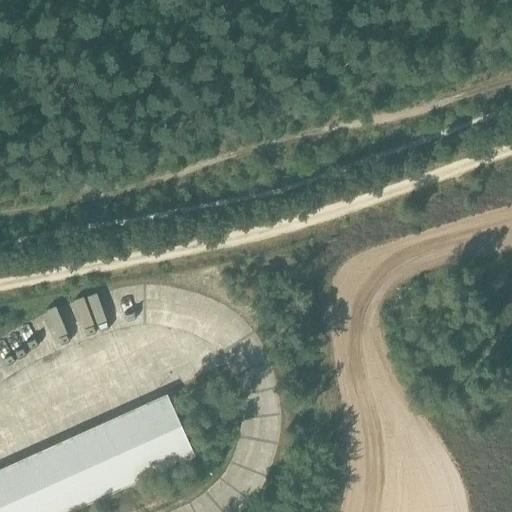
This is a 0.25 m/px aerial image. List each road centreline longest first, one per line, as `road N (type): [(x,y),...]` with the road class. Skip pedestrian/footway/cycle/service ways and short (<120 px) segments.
road 1 (track): [(0,284),(276,229),(511,149)]
road 2 (unknown): [(511,81),(421,115),(0,210)]
road 3 (track): [(353,511),(347,322),(363,287),(423,244),(511,221)]
